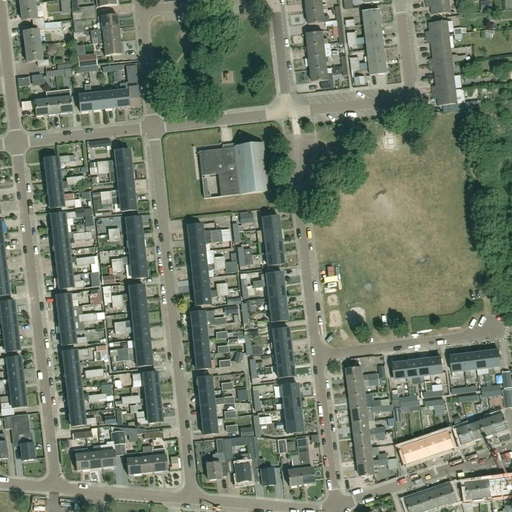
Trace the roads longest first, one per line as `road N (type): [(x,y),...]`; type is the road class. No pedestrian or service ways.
road 1 (residential): [(191,498),(154,128)]
road 2 (residential): [(53,487),(16,144)]
road 3 (residential): [(286,112),(405,101),(399,0)]
road 4 (residential): [(317,355),(296,177),(300,150)]
road 5 (residential): [(336,508),(509,454)]
road 6 (residential): [(317,355),(463,338),(487,328)]
road 7 (residential): [(336,508),(317,355)]
road 8 (unclassified): [(336,508),(191,498)]
road 9 (residential): [(16,144),(1,0)]
road 10 (unclassified): [(16,144),(154,128)]
road 11 (unclassified): [(154,128),(286,112)]
